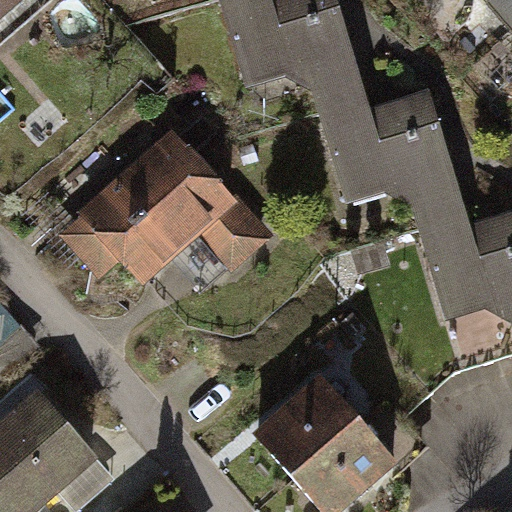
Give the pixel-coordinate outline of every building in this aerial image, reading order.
[(0,0),(0,23),(27,0),(0,0)] [(511,211),(476,222),(434,89),(375,107),(342,0),(224,0),(252,87),(292,77),(316,92),(352,204),(391,193),(416,207),(452,321),(490,308),(511,320),(511,211)] [(511,0),(494,0),(492,2),(511,24),(511,0)] [(203,239),(235,273),(276,236),(176,127),(60,233),(104,280),(125,261),(150,288),(203,239)] [(257,434),(325,511),(350,511),(405,465),(325,375),(257,434)] [(0,425),(0,510),(1,511),(43,511),(103,461),(42,390),(0,425)]
